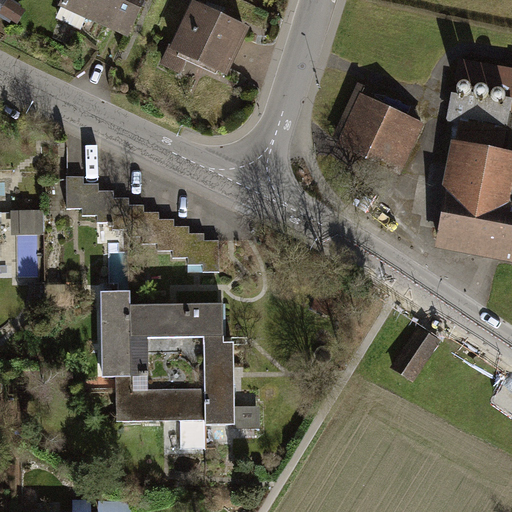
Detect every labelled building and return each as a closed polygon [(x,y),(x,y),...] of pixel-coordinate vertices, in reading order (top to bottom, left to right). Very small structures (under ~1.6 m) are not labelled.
[(9,0),(6,0),(0,10),(0,12),(17,23),(26,10),(9,0)] [(58,0),(53,11),(122,50),(150,0),(58,0)] [(166,57),(223,85),(249,31),(192,3),(166,57)] [(511,70),(471,63),(455,144),(511,155),(511,70)] [(337,144),(400,173),(424,122),(361,93),(337,144)] [(434,253),(511,268),(511,155),(455,144),(434,253)] [(82,177),(67,177),(68,210),(83,210),(83,217),(98,217),(98,223),(110,223),(110,227),(114,227),(114,231),(130,231),(130,238),(143,238),(143,245),(157,244),(158,252),(173,252),(173,259),(188,259),(188,266),(204,266),(204,273),(219,273),(219,241),(205,241),(204,233),(189,234),(189,227),(174,227),(174,220),(159,220),(159,213),(144,213),(144,205),(129,206),(128,199),(113,199),(113,191),(98,192),(98,184),(82,185),(82,177)] [(316,294),(311,307),(331,315),(336,301),(316,294)] [(129,296),(93,296),(93,381),(128,381),(129,337),(129,312),(129,296)] [(219,312),(129,312),(129,337),(219,338),(219,312)] [(419,327),(391,368),(413,382),(441,342),(419,327)] [(219,338),(199,337),(199,424),(237,424),(236,345),(218,345),(219,338)] [(128,381),(104,381),(106,427),(199,424),(198,392),(128,394),(128,381)] [(238,426),(260,427),(262,402),(240,401),(238,426)]
